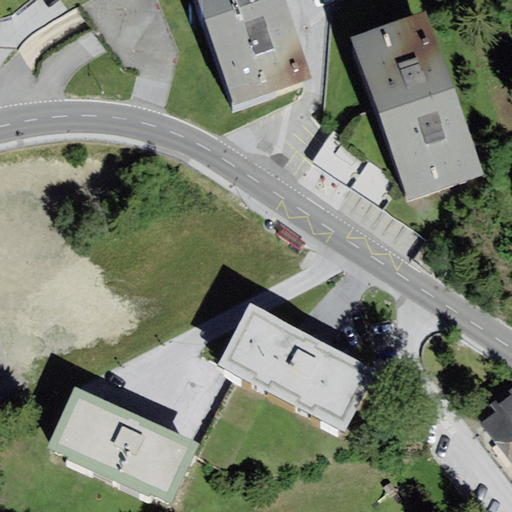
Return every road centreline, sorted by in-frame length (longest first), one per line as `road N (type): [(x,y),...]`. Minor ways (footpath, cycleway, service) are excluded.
road 1 (tertiary): [(432,296),(175,133),(100,115),(0,126)]
road 2 (residential): [(432,296),(409,334),(411,372),(511,499)]
